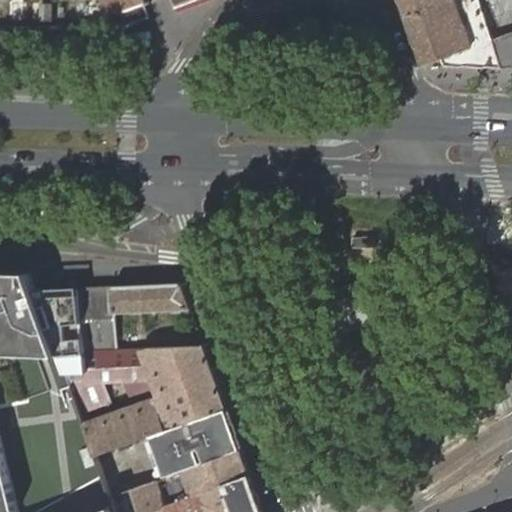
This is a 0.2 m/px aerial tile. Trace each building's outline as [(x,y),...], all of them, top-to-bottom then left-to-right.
[(107,0),(106,0),(112,17),(123,13),(144,5),(148,4),(147,0),(107,0)] [(453,54),(497,38),(482,0),(401,0),(408,18),(425,65),(443,58),(453,54)] [(144,5),(123,13),(127,25),(149,17),(144,5)] [(511,67),(511,32),(497,38),(453,54),(457,65),(511,67)] [(457,65),(453,54),(443,58),(446,65),(457,65)] [(32,273),(0,272),(0,346),(2,353),(57,353),(38,290),(32,273)] [(118,312),(192,308),(183,283),(126,286),(115,287),(111,287),(113,312),(118,312)] [(120,349),(118,312),(113,312),(111,287),(85,288),(81,289),(90,350),(120,349)] [(46,290),(38,290),(57,353),(71,383),(104,382),(133,380),(161,379),(150,348),(120,349),(90,350),(81,289),(73,289),(46,290)] [(228,409),(205,345),(150,348),(161,379),(133,380),(137,390),(129,392),(133,403),(165,392),(168,400),(95,426),(88,429),(97,455),(133,443),(152,436),(158,434),(222,411),(228,409)] [(0,371),(14,369),(2,353),(0,346),(0,371)] [(71,383),(82,414),(89,412),(112,404),(104,382),(71,383)] [(235,430),(228,409),(222,411),(158,434),(152,436),(167,477),(173,475),(190,469),(237,452),(243,450),(235,430)] [(82,414),(88,429),(95,426),(89,412),(82,414)] [(0,511),(17,511),(0,443),(0,511)] [(252,476),(243,450),(237,452),(190,469),(173,475),(167,477),(160,480),(169,505),(202,493),(226,485),(252,476)] [(265,511),(253,475),(252,476),(226,485),(235,511),(265,511)] [(117,511),(112,497),(105,480),(40,511),(117,511)] [(148,484),(112,497),(117,511),(171,511),(169,505),(160,480),(148,484)] [(235,511),(226,485),(202,493),(208,511),(235,511)] [(208,511),(202,493),(169,505),(171,511),(208,511)]
